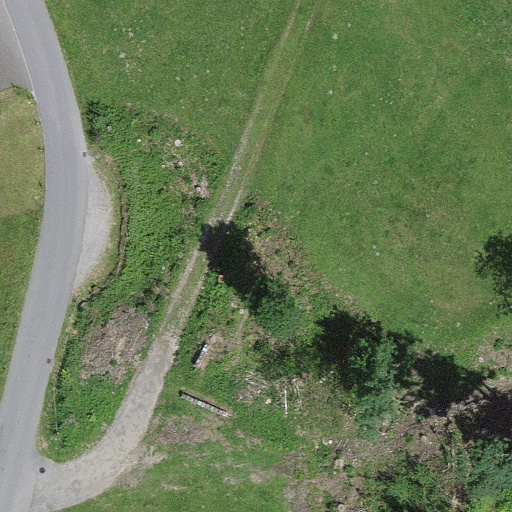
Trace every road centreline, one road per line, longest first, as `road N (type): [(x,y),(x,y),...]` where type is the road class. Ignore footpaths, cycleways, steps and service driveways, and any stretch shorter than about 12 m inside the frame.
road 1 (track): [(5,488),(39,491),(95,478),(127,428),(309,0)]
road 2 (unclassified): [(0,511),(67,220),(70,161),(49,62),(24,0)]
